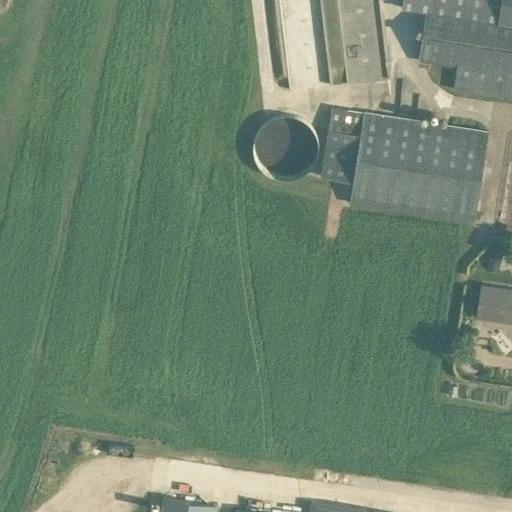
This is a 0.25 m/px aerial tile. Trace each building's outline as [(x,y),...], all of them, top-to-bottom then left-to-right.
[(378,0),(337,0),(344,83),(384,80),(378,0)] [(511,74),(511,0),(403,0),(402,7),(426,11),(418,60),(511,74)] [(303,85),(329,83),(327,55),(292,58),(292,61),(302,60),(303,73),(302,73),(303,85)] [(474,222),(489,130),(365,110),(364,111),(332,105),(320,175),(353,180),(350,203),(474,222)] [(300,109),(256,127),(265,150),(276,146),(283,164),(304,156),(300,145),(312,140),(300,109)] [(491,253),(502,256),(506,243),(494,240),(491,253)] [(511,285),(482,281),(477,316),(511,320),(511,285)] [(211,511),(212,502),(161,495),(158,511),(211,511)] [(397,511),(306,500),(304,511),(397,511)]
